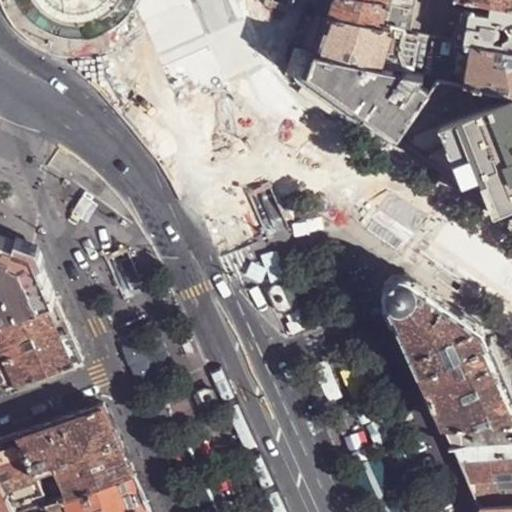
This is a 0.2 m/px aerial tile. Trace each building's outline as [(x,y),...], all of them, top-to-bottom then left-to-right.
[(336,0),(334,6),(331,15),(381,24),(388,0),(336,0)] [(416,3),(395,0),(388,0),(381,24),(394,26),(411,29),(416,3)] [(434,34),(456,38),(466,0),(416,0),(416,3),(411,29),(417,30),(434,34)] [(494,0),(466,0),(456,38),(474,41),(511,47),(511,3),(496,0),(494,0)] [(322,36),(316,52),(381,64),(394,26),(381,24),(331,15),(322,36)] [(394,26),(381,64),(394,67),(403,68),(410,49),(417,30),(411,29),(394,26)] [(434,34),(417,30),(410,49),(421,51),(418,71),(425,72),(429,73),(432,53),(434,34)] [(434,34),(432,53),(454,57),(456,38),(434,34)] [(467,80),(474,41),(456,38),(454,57),(451,77),(467,80)] [(511,87),(511,47),(474,41),(467,80),(511,87)] [(356,104),(399,133),(433,84),(422,77),(425,72),(418,71),(405,69),(398,78),(389,73),(394,67),(381,64),(316,52),(312,64),(310,71),(345,95),(356,104)] [(454,57),(432,53),(429,73),(439,75),(451,77),(454,57)] [(403,68),(394,67),(389,73),(398,78),(405,69),(403,68)] [(339,104),(345,95),(310,71),(305,81),(339,104)] [(422,77),(433,84),(439,75),(429,73),(425,72),(422,77)] [(451,77),(439,75),(433,84),(399,133),(511,213),(511,87),(467,80),(451,77)] [(0,314),(57,295),(44,268),(34,245),(0,231),(0,314)] [(415,279),(403,273),(397,274),(390,279),(385,286),(385,295),(388,302),(388,303),(394,316),(395,317),(408,345),(419,371),(488,339),(482,325),(428,287),(415,278),(415,279)] [(287,308),(292,306),(280,282),(275,284),(272,286),(269,293),(270,296),(275,304),(277,308),(281,309),(284,310),(287,308)] [(70,324),(57,295),(0,314),(0,361),(9,382),(85,356),(70,324)] [(443,424),(511,419),(511,384),(491,338),(488,339),(419,371),(431,398),(443,424)] [(0,384),(2,384),(9,382),(0,361),(0,384)] [(374,378),(367,364),(357,369),(363,383),(374,378)] [(209,388),(199,393),(207,412),(218,407),(220,401),(216,390),(209,388)] [(60,416),(19,430),(35,468),(55,461),(69,491),(135,469),(120,433),(105,400),(60,416)] [(394,422),(387,408),(377,413),(383,428),(394,422)] [(459,459),(511,454),(511,419),(443,424),(451,443),(459,459)] [(1,437),(0,437),(0,475),(11,501),(44,489),(35,468),(19,430),(1,437)] [(470,483),(481,507),(511,504),(511,454),(459,459),(470,483)] [(154,511),(145,490),(135,469),(69,491),(49,498),(53,511),(154,511)] [(0,511),(7,511),(15,510),(11,501),(0,475),(0,511)] [(240,478),(248,494),(255,491),(247,475),(240,478)] [(44,489),(11,501),(15,510),(49,498),(44,489)]
